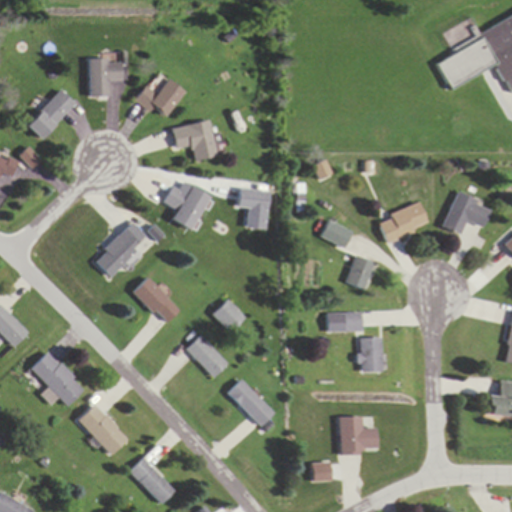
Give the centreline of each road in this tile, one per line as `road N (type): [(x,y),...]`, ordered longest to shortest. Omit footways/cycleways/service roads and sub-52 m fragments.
road 1 (residential): [(252,511),(0,245)]
road 2 (residential): [(438,480),(439,292)]
road 3 (residential): [(361,511),(424,483),(511,477)]
road 4 (residential): [(10,255),(110,161)]
